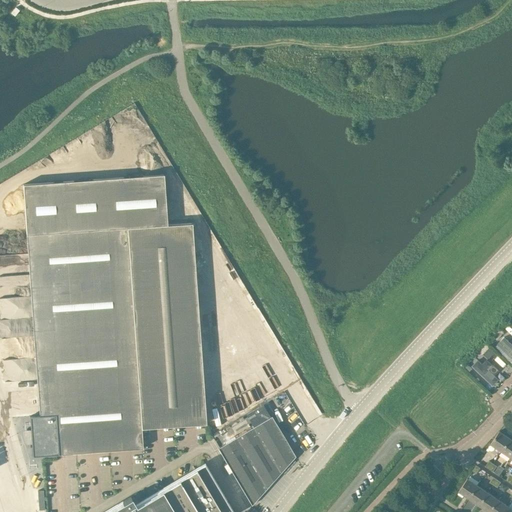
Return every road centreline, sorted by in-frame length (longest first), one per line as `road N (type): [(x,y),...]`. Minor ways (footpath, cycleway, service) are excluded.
road 1 (unclassified): [(275,511),(358,410),(511,248)]
road 2 (unknown): [(328,447),(271,347),(210,265)]
road 3 (unknown): [(0,191),(150,173)]
road 4 (unclassified): [(396,511),(496,417)]
